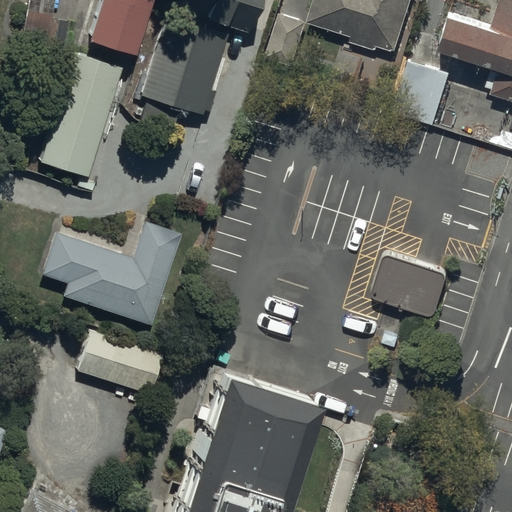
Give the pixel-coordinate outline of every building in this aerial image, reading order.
[(52,0),(24,0),(15,41),(42,47),(52,0)] [(102,0),(90,40),(125,51),(141,0),(102,0)] [(242,29),(250,0),(179,0),(177,9),(242,29)] [(310,0),(304,19),(349,34),(347,40),(393,56),(411,0),(310,0)] [(449,8),(437,42),(490,62),(490,63),(483,83),(489,85),(488,90),(511,99),(511,0),(495,0),(488,23),(449,8)] [(202,110),(224,35),(161,17),(140,93),(202,110)] [(117,65),(71,50),(33,161),(79,176),(117,65)] [(433,120),(448,69),(413,59),(397,111),(432,121),(433,120)] [(171,231),(141,221),(129,258),(50,231),(37,269),(66,279),(61,295),(148,323),(155,300),(165,270),(159,268),(171,231)] [(372,268),(385,227),(368,221),(355,263),(372,268)] [(440,267),(388,251),(386,251),(383,252),(382,254),(381,256),(371,286),(371,289),(372,291),(374,293),(375,294),(426,311),(428,311),(430,310),(432,310),(434,308),(435,305),(444,275),(445,272),(444,270),(443,268),(440,267)] [(159,352),(87,329),(74,370),(145,393),(159,352)] [(267,511),(306,392),(212,362),(164,511),(267,511)] [(334,430),(306,421),(285,480),(306,487),(307,484),(315,487),(334,430)] [(76,511),(27,483),(10,511),(76,511)]
